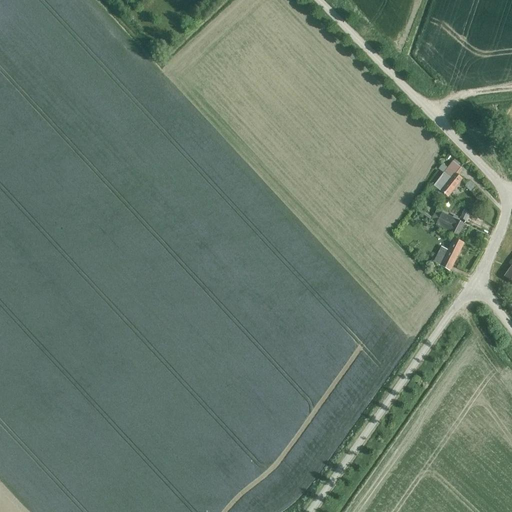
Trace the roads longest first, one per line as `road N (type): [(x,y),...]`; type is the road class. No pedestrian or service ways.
road 1 (unclassified): [(310,511),(472,283)]
road 2 (unclassified): [(509,193),(318,0)]
